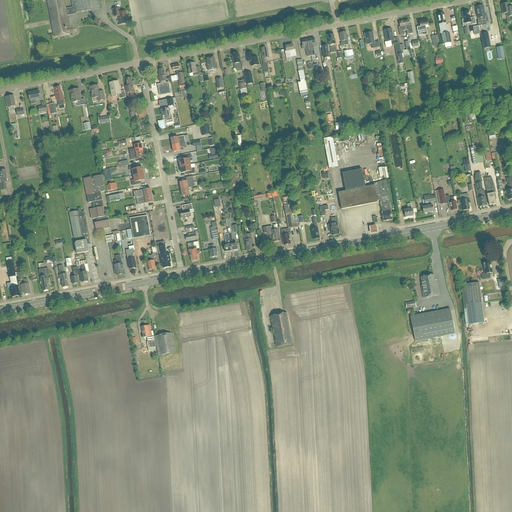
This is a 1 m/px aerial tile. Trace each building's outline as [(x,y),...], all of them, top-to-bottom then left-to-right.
[(74,13),(100,9),(98,0),(71,0),(73,8),(66,9),(64,0),(57,0),(47,2),(54,38),(71,34),(67,16),(74,15),(74,13)] [(511,21),(511,7),(509,8),(508,4),(501,5),(503,14),(506,14),(507,18),(510,17),(511,22),(511,21)] [(482,8),(481,6),(476,8),(478,22),(486,20),(483,8),(482,8)] [(120,13),(119,8),(113,9),(114,17),(118,16),(120,25),(128,23),(126,12),(120,13)] [(470,19),(469,12),(462,13),(464,20),(462,21),(463,25),(472,23),(472,25),(476,24),(474,18),(470,19)] [(447,30),(446,23),(444,14),(437,15),(439,25),(441,34),(443,45),(451,43),(449,33),(449,30),(447,30)] [(419,21),(420,27),(417,28),(419,37),(427,35),(426,28),(429,27),(427,19),(419,21)] [(404,21),(406,31),(407,31),(408,35),(413,34),(411,25),(410,26),(409,20),(404,21)] [(393,39),(392,29),(384,31),(386,43),(391,42),(392,46),(398,44),(397,38),(393,39)] [(341,46),(342,46),(348,45),(346,32),(339,33),(341,42),(342,43),(340,43),(341,46)] [(374,43),(373,33),(365,34),(367,45),(371,44),(372,49),(380,47),(379,42),(374,43)] [(490,48),(488,33),(480,34),(483,49),(490,48)] [(334,43),(334,40),(333,35),(327,36),(329,44),(330,44),(330,49),(337,48),(336,42),(334,43)] [(433,47),(434,46),(440,46),(438,35),(431,37),(433,47)] [(308,39),(311,56),(315,56),(313,47),(317,47),(316,44),(315,44),(314,38),(308,39)] [(307,57),(311,56),(308,39),(302,41),(303,46),(301,46),(302,49),(306,49),(307,57)] [(294,50),(293,45),(285,47),(286,52),(285,52),(286,58),(296,56),(295,50),(294,50)] [(325,61),(327,61),(327,58),(330,58),(328,46),(322,47),(325,61)] [(237,72),(242,71),(240,63),(238,53),(232,55),(234,64),(235,68),(237,72)] [(257,57),(253,58),(252,53),(246,54),(248,62),(250,62),(251,67),(258,65),(257,57)] [(215,64),(214,58),(207,59),(208,63),(207,63),(208,71),(217,69),(216,64),(215,64)] [(299,92),(307,90),(305,80),(301,59),(297,60),(299,71),(298,72),(300,82),(297,83),(299,92)] [(196,69),(195,63),(187,65),(189,74),(193,74),(193,76),(201,75),(199,69),(196,69)] [(179,85),(185,84),(183,73),(181,74),(181,73),(180,73),(179,64),(172,66),(173,71),(176,71),(177,76),(179,85)] [(161,84),(157,85),(159,96),(171,94),(169,83),(166,83),(165,81),(166,81),(165,73),(164,73),(163,69),(159,70),(159,74),(160,81),(161,84)] [(244,74),(246,85),(253,84),(251,73),(244,74)] [(132,82),(131,78),(126,79),(127,87),(125,87),(127,93),(134,92),(132,86),(135,85),(134,81),(132,82)] [(119,87),(118,82),(109,83),(111,96),(119,95),(119,99),(126,98),(125,91),(121,92),(120,87),(119,87)] [(98,86),(93,87),(92,85),(88,86),(89,91),(91,91),(92,99),(98,98),(98,102),(105,100),(103,94),(103,92),(99,92),(98,86)] [(61,93),(60,87),(54,88),(56,97),(57,97),(58,106),(65,105),(64,100),(63,96),(62,93),(61,93)] [(81,100),(79,89),(70,91),(72,103),(77,102),(78,106),(85,105),(84,99),(81,100)] [(36,104),(35,100),(40,99),(39,91),(29,93),(30,101),(31,101),(31,105),(36,104)] [(14,111),(13,107),(16,106),(14,96),(6,97),(8,108),(9,112),(14,111)] [(211,97),(208,100),(213,105),(216,101),(211,97)] [(51,115),(57,113),(55,104),(49,105),(51,115)] [(171,118),(169,108),(161,110),(163,120),(166,120),(167,122),(173,121),(172,118),(171,118)] [(99,124),(110,122),(109,116),(98,118),(99,124)] [(344,122),(335,124),(336,131),(345,129),(344,122)] [(203,136),(210,135),(208,125),(201,126),(203,136)] [(348,141),(347,135),(332,138),(332,137),(323,139),(329,168),(338,166),(334,144),(348,141)] [(178,137),(171,139),(172,146),(179,144),(185,143),(183,136),(178,137)] [(119,148),(127,147),(126,140),(118,142),(119,148)] [(179,144),(172,146),(173,153),(181,151),(183,151),(182,148),(186,147),(185,143),(179,144)] [(133,153),(143,151),(141,144),(134,146),(135,150),(134,150),(133,149),(129,150),(130,154),(133,153)] [(133,153),(130,154),(131,161),(144,158),(143,151),(133,153)] [(180,167),(190,165),(190,162),(192,161),(191,155),(184,157),(185,160),(179,161),(180,167)] [(469,160),(462,161),(465,172),(471,171),(469,160)] [(190,165),(180,167),(181,173),(187,172),(188,175),(195,174),(194,168),(191,169),(190,165)] [(133,176),(144,174),(142,168),(137,169),(136,166),(129,168),(129,171),(132,170),(133,176)] [(378,168),(380,176),(383,176),(384,179),(389,178),(387,166),(378,168)] [(110,168),(103,170),(106,181),(112,179),(110,168)] [(341,210),(378,203),(377,201),(374,186),(366,187),(362,170),(342,173),(346,191),(338,193),(341,210)] [(478,183),(483,207),(487,206),(485,197),(484,197),(482,190),(483,190),(481,182),(482,182),(480,172),(476,173),(477,175),(478,183)] [(144,174),(133,176),(134,180),(131,180),(132,186),(140,185),(139,181),(145,180),(144,174)] [(479,208),(483,207),(478,183),(477,175),(475,175),(474,180),(475,184),(476,189),(475,189),(479,208)] [(104,207),(101,192),(105,192),(102,176),(84,179),(88,203),(92,203),(93,209),(90,210),(91,218),(94,217),(94,218),(95,219),(96,219),(97,223),(95,223),(96,231),(110,228),(108,221),(107,221),(106,216),(105,217),(103,207),(104,207)] [(179,183),(181,190),(188,188),(191,188),(195,187),(192,177),(187,178),(187,181),(186,181),(179,183)] [(494,193),(492,181),(491,178),(484,179),(487,195),(489,206),(496,204),(495,198),(496,198),(495,193),(494,193)] [(387,205),(390,205),(386,181),(373,184),(374,186),(377,201),(379,201),(381,206),(387,205)] [(191,188),(181,190),(182,197),(189,195),(188,191),(192,190),(191,188)] [(145,197),(152,196),(150,189),(141,190),(142,197),(145,197)] [(445,197),(444,190),(437,191),(440,205),(446,204),(449,203),(450,211),(457,210),(456,202),(454,202),(454,198),(449,199),(449,196),(445,197)] [(469,205),(467,199),(469,199),(468,194),(459,196),(460,201),(457,201),(457,205),(458,205),(460,205),(461,207),(462,211),(469,210),(468,206),(469,205)] [(145,197),(142,197),(137,199),(137,201),(142,200),(143,205),(153,203),(152,196),(145,197)] [(430,206),(429,203),(436,202),(435,196),(424,198),(425,206),(422,207),(424,214),(434,212),(432,205),(430,206)] [(290,229),(299,228),(296,216),(296,213),(292,214),(292,213),(290,211),(289,211),(287,203),(283,204),(285,212),(287,224),(288,229),(281,230),(284,245),(290,244),(288,235),(291,234),(290,229)] [(193,210),(192,207),(192,204),(186,205),(187,211),(180,212),(181,219),(190,217),(189,213),(194,212),(193,210)] [(391,211),(388,212),(387,205),(381,206),(382,214),(380,214),(381,218),(383,218),(383,222),(392,220),(391,211)] [(411,209),(411,205),(408,205),(409,210),(404,211),(405,218),(413,216),(412,209),(411,209)] [(321,217),(326,216),(325,211),(328,210),(327,206),(319,207),(321,217)] [(82,212),(82,208),(79,209),(79,211),(69,213),(74,239),(76,238),(76,242),(75,244),(77,254),(89,252),(87,245),(91,245),(85,212),(82,212)] [(133,239),(144,237),(144,236),(150,235),(147,216),(130,219),(133,239)] [(319,239),(318,236),(319,236),(317,224),(318,224),(317,218),(312,219),(314,228),(311,228),(312,237),(313,237),(314,240),(319,239)] [(339,235),(336,218),(331,219),(331,222),(330,223),(330,225),(328,225),(330,233),(331,232),(332,236),(339,235)] [(263,228),(264,234),(271,233),(273,243),(280,241),(278,230),(273,231),(272,226),(263,228)] [(213,240),(219,239),(217,232),(216,227),(210,228),(211,233),(213,240)] [(228,235),(231,251),(238,250),(236,243),(233,244),(231,234),(228,235)] [(251,239),(251,237),(251,234),(244,236),(247,252),(253,250),(252,245),(253,245),(252,239),(251,239)] [(162,264),(163,268),(169,267),(171,267),(170,262),(171,262),(169,254),(167,254),(165,245),(164,241),(157,243),(160,255),(160,256),(161,264),(162,264)] [(198,242),(193,243),(194,247),(191,247),(191,250),(189,250),(190,258),(191,257),(191,261),(198,260),(197,256),(198,256),(196,249),(196,247),(199,246),(198,242)] [(214,249),(214,245),(209,246),(210,250),(209,250),(211,258),(217,256),(217,253),(216,249),(214,249)] [(126,251),(127,255),(128,259),(130,269),(136,268),(134,258),(133,254),(135,254),(134,250),(135,250),(134,246),(129,247),(129,250),(126,251)] [(149,271),(156,269),(154,261),(157,261),(156,254),(152,254),(153,256),(148,257),(149,262),(147,263),(149,271)] [(122,263),(120,255),(115,256),(116,261),(114,261),(115,265),(115,269),(114,269),(115,272),(116,272),(117,276),(124,274),(122,263)] [(79,258),(76,259),(76,263),(77,267),(78,270),(81,269),(81,268),(81,266),(84,265),(85,265),(86,265),(85,261),(80,262),(79,258)] [(16,277),(18,276),(17,273),(16,273),(14,265),(13,260),(6,262),(7,266),(9,274),(8,274),(9,278),(10,278),(16,277)] [(486,264),(486,263),(484,264),(483,264),(485,274),(481,275),(482,280),(490,279),(489,273),(492,273),(492,272),(492,269),(491,269),(490,263),(486,264)] [(85,265),(84,265),(81,266),(81,268),(81,269),(82,271),(79,271),(81,283),(89,282),(87,272),(86,272),(85,267),(85,265)] [(64,275),(63,266),(58,267),(60,275),(59,276),(61,283),(61,282),(63,288),(68,287),(67,281),(68,281),(67,274),(64,275)] [(49,290),(48,284),(45,269),(39,270),(41,278),(40,278),(42,285),(44,291),(49,290)] [(435,280),(434,275),(421,277),(422,283),(421,283),(422,285),(421,286),(423,298),(439,295),(436,280),(435,280)] [(28,284),(27,279),(24,280),(24,284),(21,285),(23,294),(24,293),(25,295),(30,294),(29,292),(31,292),(29,283),(28,284)] [(18,286),(17,282),(12,283),(13,287),(10,288),(12,295),(13,295),(13,297),(20,296),(18,286)] [(484,323),(481,303),(479,283),(464,285),(468,325),(484,323)] [(415,342),(455,334),(450,309),(410,317),(415,342)] [(276,348),(293,344),(287,313),(270,316),(276,348)] [(144,338),(152,336),(150,325),(141,327),(144,338)] [(154,337),(155,341),(157,347),(158,356),(175,353),(171,333),(154,337)] [(155,347),(157,347),(155,341),(147,342),(148,348),(149,352),(156,351),(155,347)]
